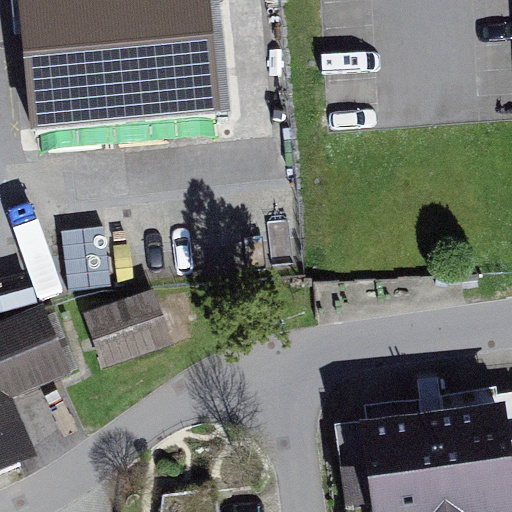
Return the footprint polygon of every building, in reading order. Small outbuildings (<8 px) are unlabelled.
[(26,0),(40,138),(219,121),(207,0),(26,0)] [(106,284),(100,232),(67,235),(73,288),(106,284)] [(152,297),(86,320),(105,371),(170,348),(152,297)] [(0,339),(0,475),(39,457),(15,406),(75,379),(46,318),(0,339)] [(377,511),(511,511),(511,460),(510,439),(371,454),(377,511)]
